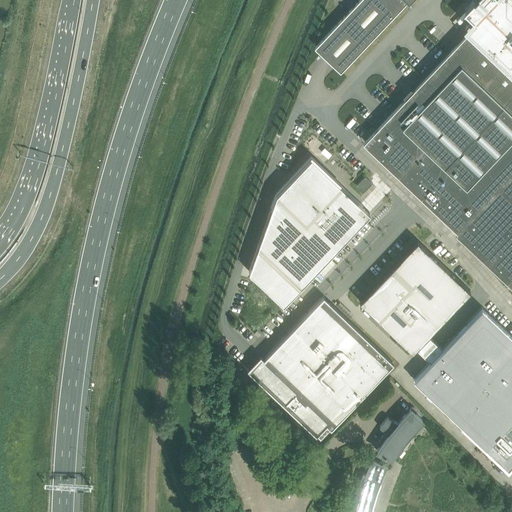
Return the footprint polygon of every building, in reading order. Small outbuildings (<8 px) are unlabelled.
[(410,0),(359,0),(359,1),(356,4),(356,5),(352,9),(352,8),(349,11),(350,12),(345,16),(316,46),(322,53),(326,56),(342,71),(388,21),(410,0)] [(511,0),(473,0),(467,7),(477,16),(477,15),(481,19),(365,141),(459,230),(457,232),(511,284),(511,0)] [(324,147),(321,151),(328,158),(331,154),(332,154),(328,151),(324,147)] [(279,196),(251,273),(286,306),(372,215),(314,159),(279,196)] [(363,193),(373,183),(366,176),(356,185),(363,193)] [(417,240),(359,300),(359,301),(412,351),(415,348),(422,354),(424,357),(430,362),(442,349),(441,349),(436,344),(434,341),(427,335),(470,290),(417,240)] [(260,355),(247,369),(250,372),(320,439),(393,362),(334,306),(324,296),(323,296),(264,358),(260,355)] [(430,362),(414,379),(507,468),(511,463),(511,336),(481,308),(466,324),(459,332),(442,349),(430,362)] [(412,432),(411,431),(422,419),(413,411),(415,409),(412,406),(402,417),(397,423),(387,417),(380,426),(385,432),(378,442),(381,443),(377,450),(391,458),(394,453),(400,445),(401,446),(404,442),(412,432)] [(372,511),(373,509),(377,496),(382,483),(379,482),(381,478),(386,467),(372,460),(369,467),(366,475),(363,474),(360,482),(358,486),(361,487),(357,499),(353,511),(372,511)]
